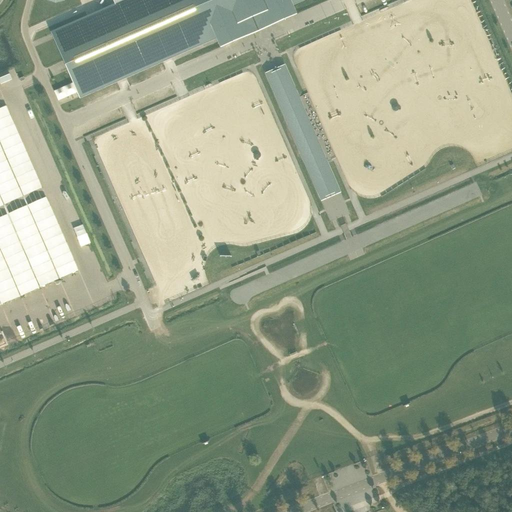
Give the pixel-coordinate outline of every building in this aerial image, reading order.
[(303,0),(112,0),(115,5),(51,33),(79,98),(218,38),(221,46),(240,38),(234,25),(246,19),(246,20),(253,20),(254,20),(258,15),(259,14),(258,14),(270,9),(276,22),(295,14),(291,6),(303,0)] [(0,208),(41,194),(10,109),(0,112),(0,208)] [(0,304),(78,276),(48,196),(0,213),(0,304)] [(253,279),(256,290),(276,285),(274,274),(253,279)] [(30,320),(11,329),(16,339),(34,329),(30,320)]
